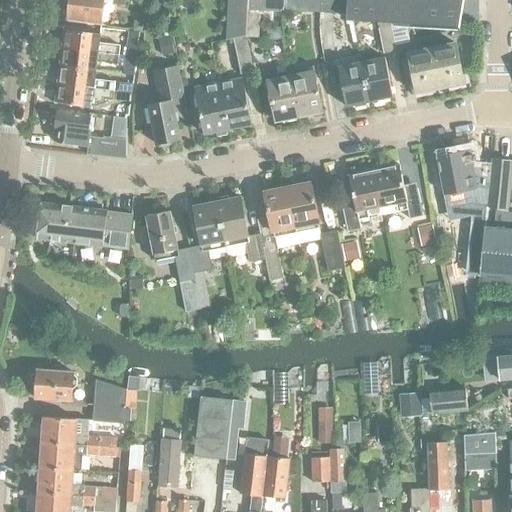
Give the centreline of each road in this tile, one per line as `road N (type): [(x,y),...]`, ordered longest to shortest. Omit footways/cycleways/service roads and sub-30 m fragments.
road 1 (residential): [(1,178),(23,164),(174,175),(504,108)]
road 2 (residential): [(1,178),(27,0)]
